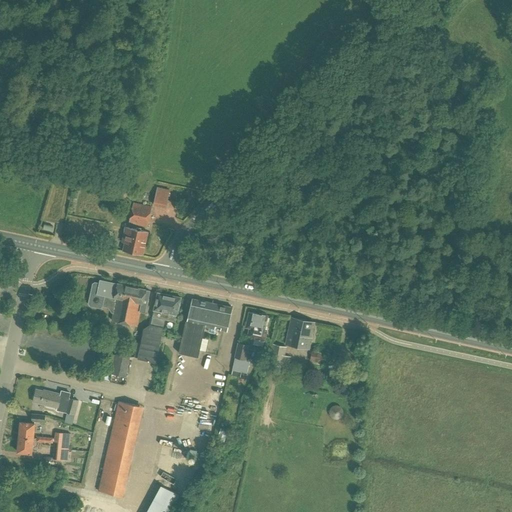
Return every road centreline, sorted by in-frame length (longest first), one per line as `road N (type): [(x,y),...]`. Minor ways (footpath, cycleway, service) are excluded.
road 1 (unclassified): [(167,275),(180,237),(409,0)]
road 2 (primary): [(511,348),(167,275)]
road 3 (residential): [(0,406),(34,247)]
road 4 (primary): [(167,275),(34,247)]
